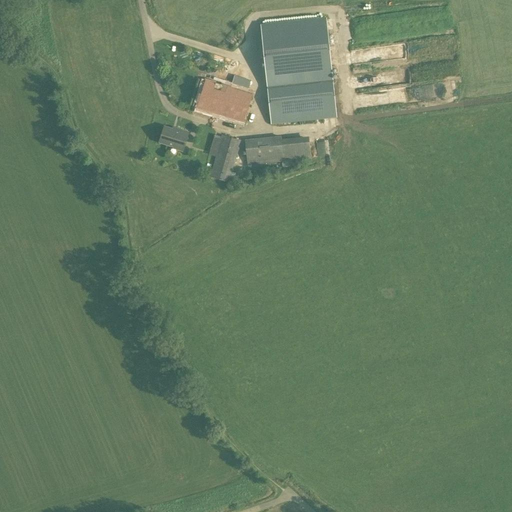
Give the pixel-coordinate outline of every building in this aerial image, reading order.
[(267,80),(271,124),(336,118),(332,73),(326,19),(261,26),(267,80)] [(406,76),(406,82),(414,82),(414,70),(401,70),(402,77),(406,76)] [(232,85),(249,89),(252,79),(235,74),(232,85)] [(253,94),(235,88),(206,79),(197,108),(244,122),(253,94)] [(183,151),(188,133),(176,129),(176,130),(164,127),(160,142),(174,146),(174,148),(183,151)] [(222,135),(218,147),(212,145),(209,154),(216,156),(210,176),(229,182),(241,140),(222,135)] [(245,139),(247,161),(240,159),(238,167),(247,169),(248,165),(284,161),(281,136),(245,139)]
